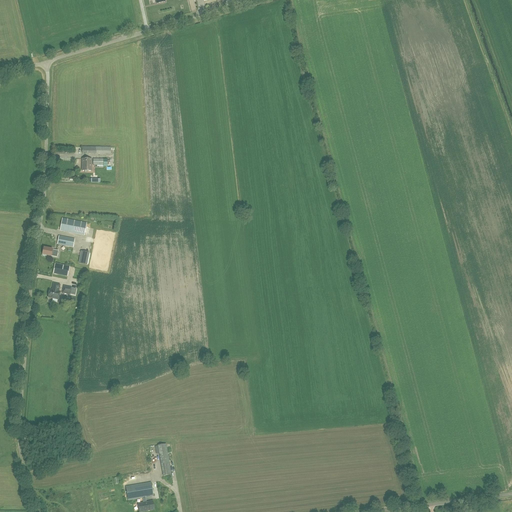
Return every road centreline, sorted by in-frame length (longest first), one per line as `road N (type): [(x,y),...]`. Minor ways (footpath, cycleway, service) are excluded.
road 1 (unclassified): [(36,511),(18,435),(47,62)]
road 2 (unclassified): [(47,62),(255,0)]
road 3 (unclassified): [(511,493),(371,511)]
